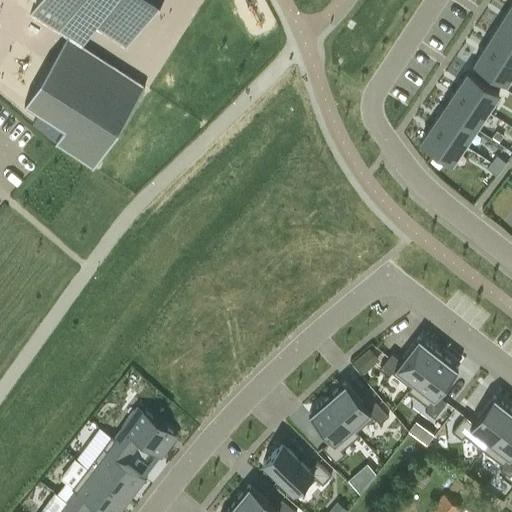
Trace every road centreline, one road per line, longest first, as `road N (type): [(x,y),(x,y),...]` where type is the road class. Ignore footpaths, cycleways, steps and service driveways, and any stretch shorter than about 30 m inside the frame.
road 1 (residential): [(511,372),(387,277),(257,390),(152,511)]
road 2 (residential): [(436,0),(376,90),(374,122),(430,191),(511,259)]
